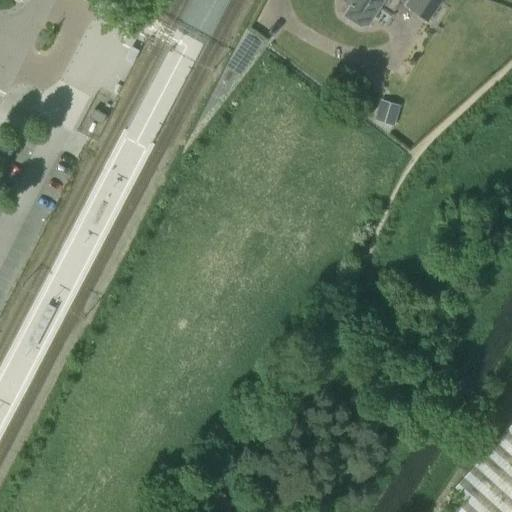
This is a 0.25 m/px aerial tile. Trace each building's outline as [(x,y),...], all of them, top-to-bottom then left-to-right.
[(441,2),(438,0),(343,0),(350,4),(342,16),(359,26),(368,25),(380,6),(383,0),(407,0),(404,6),(429,21),(441,2)] [(400,106),(381,100),(375,120),(394,126),(400,106)] [(106,115),(94,109),(89,118),(99,123),(101,124),(106,116),(106,115)] [(47,304),(24,347),(33,351),(55,308),(47,304)] [(511,511),(511,421),(452,488),(453,489),(464,499),(452,511),(511,511)] [(229,511),(236,503),(221,491),(212,502),(223,511),(229,511)]
